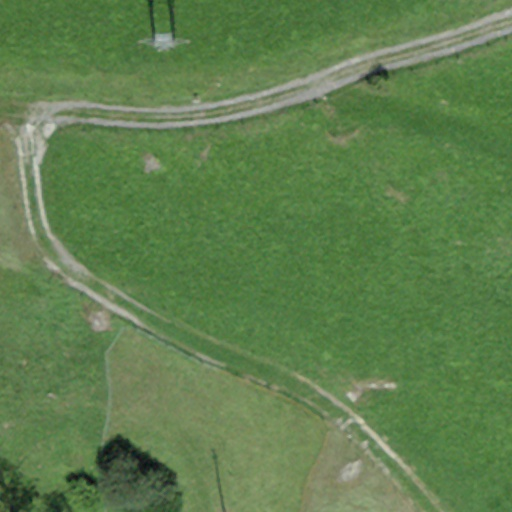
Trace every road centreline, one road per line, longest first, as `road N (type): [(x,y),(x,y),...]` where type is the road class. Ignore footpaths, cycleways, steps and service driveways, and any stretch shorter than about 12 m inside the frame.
road 1 (track): [(45,115),(29,149),(45,247),(76,278),(144,318),(348,418),(436,511)]
road 2 (track): [(511,24),(206,117),(0,112)]
